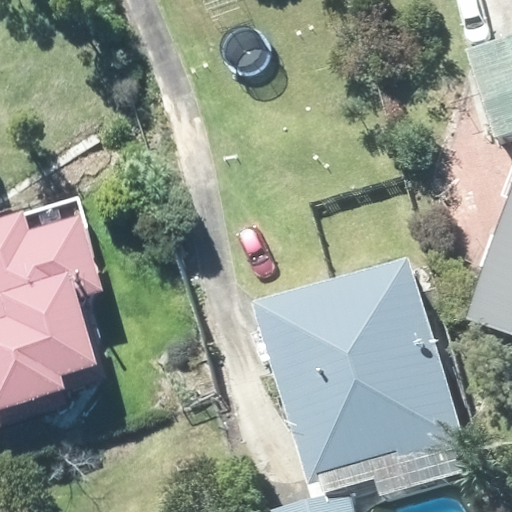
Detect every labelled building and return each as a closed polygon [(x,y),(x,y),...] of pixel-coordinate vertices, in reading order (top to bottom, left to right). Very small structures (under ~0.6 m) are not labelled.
[(511,45),(475,58),(506,145),(511,142),(511,45)] [(511,162),(486,226),(511,236),(511,261),(484,331),(511,342),(511,162)] [(0,426),(67,405),(64,393),(100,382),(77,310),(104,302),(81,230),(31,246),(24,223),(0,231),(0,426)] [(322,486),(471,443),(423,275),(274,318),(286,363),(308,439),(322,486)] [(356,511),(353,499),(326,507),(306,511),(356,511)]
